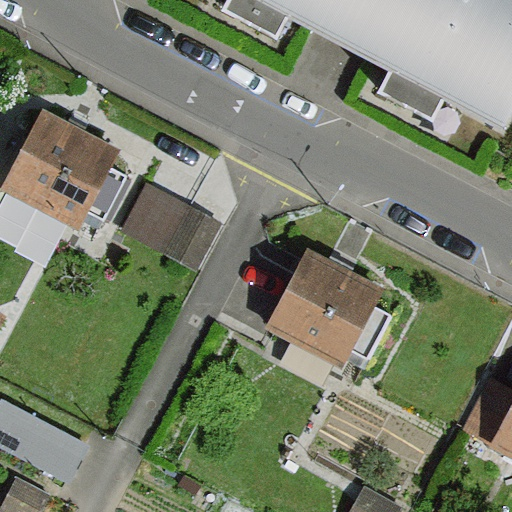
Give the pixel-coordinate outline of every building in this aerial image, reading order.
[(363,0),(230,0),(226,10),(278,36),(288,17),(341,43),(363,0)] [(511,0),(363,0),(341,43),(394,71),(383,91),(434,117),(444,98),(505,129),(511,113),(511,0)] [(46,114),(7,188),(79,225),(87,210),(105,219),(128,177),(110,167),(118,152),(46,114)] [(222,225),(193,210),(170,254),(199,268),(222,225)] [(310,252),(273,327),(345,364),(352,350),(369,358),(393,314),(375,306),(382,290),(310,252)] [(0,330),(6,332),(14,302),(0,298),(0,330)] [(497,445),(511,414),(511,390),(494,382),(469,431),(497,445)] [(87,445),(4,402),(0,409),(0,444),(69,481),(87,445)] [(511,414),(497,445),(511,453),(511,414)]
